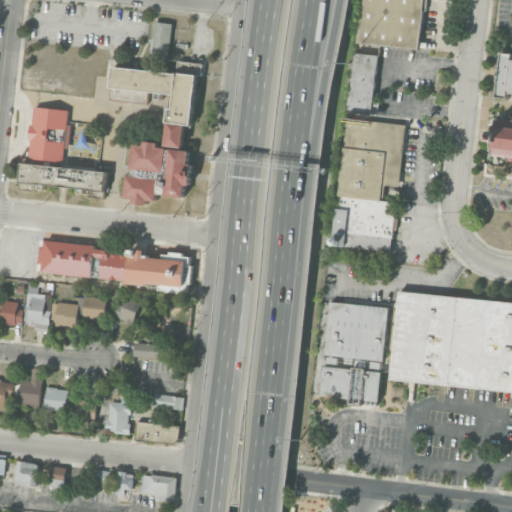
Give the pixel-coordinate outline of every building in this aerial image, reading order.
[(355,42),(360,0),(424,0),(419,49),(355,42)] [(150,54),(154,21),(173,23),(169,57),(150,54)] [(346,112),(353,52),(378,55),(371,114),(346,112)] [(497,96),(502,52),(511,52),(511,93),(510,93),(510,97),(497,96)] [(163,93),(162,98),(157,98),(157,92),(149,91),(147,103),(110,99),(114,66),(178,73),(179,61),(203,64),(202,75),(198,74),(191,125),(185,124),(182,147),(165,145),(168,122),(167,122),(169,107),(174,108),(175,95),(163,93)] [(33,124),(35,106),(70,110),(63,163),(29,158),(31,140),(30,140),(32,124),(33,124)] [(493,126),(494,117),(504,118),(504,116),(505,115),(507,115),(508,114),(510,115),(511,116),(511,117),(511,160),(509,160),(508,159),(507,157),(507,156),(506,157),(505,158),(504,159),(502,159),(501,159),(500,158),(499,156),(499,155),(490,154),(491,144),(490,144),(489,142),(489,140),(488,140),(489,130),(490,130),(491,128),(492,127),(493,126)] [(347,118),(406,124),(399,186),(382,184),(381,199),(338,194),(347,118)] [(135,197),(126,196),(129,175),(136,176),(136,169),(133,168),(136,143),(144,144),(145,141),(159,143),(159,146),(190,150),(189,163),(192,163),(189,184),(186,184),(185,197),(158,193),(157,200),(149,199),(149,204),(134,202),(135,197)] [(23,162),(107,172),(104,199),(89,197),(90,193),(80,192),(80,188),(45,183),(45,189),(36,188),(35,190),(20,189),(23,162)] [(393,237),(391,236),(390,251),(332,245),(338,194),(397,201),(393,237)] [(170,254),(170,252),(184,253),(184,256),(190,256),(189,265),(192,265),(190,284),(187,283),(187,291),(126,285),(127,280),(42,271),(45,240),(96,245),(95,248),(111,250),(111,253),(130,255),(130,247),(146,249),(145,256),(161,258),(162,253),(170,254)] [(511,390),(391,377),(401,289),(511,301),(511,390)] [(112,315),(118,301),(124,304),(128,294),(142,300),(132,326),(122,322),(123,320),(112,315)] [(85,296),(107,298),(104,320),(83,318),(85,296)] [(49,324),(28,321),(31,297),(46,298),(44,309),(51,310),(49,324)] [(1,323),(3,300),(18,301),(17,308),(23,309),(22,323),(16,322),(16,324),(1,323)] [(321,395),(331,300),(390,307),(379,402),(321,395)] [(79,304),(76,329),(64,328),(65,326),(55,325),(58,301),(79,304)] [(135,356),(137,342),(146,343),(146,339),(142,338),(143,331),(158,333),(157,344),(161,345),(160,358),(135,356)] [(0,406),(0,378),(2,379),(2,381),(15,383),(13,396),(7,396),(5,407),(0,406)] [(19,403),(21,380),(31,381),(32,379),(42,380),(40,405),(19,403)] [(45,409),(47,386),(58,387),(58,388),(69,390),(66,411),(45,409)] [(153,406),(154,393),(183,396),(182,409),(153,406)] [(88,425),(79,424),(79,421),(74,420),(76,398),(91,400),(90,404),(97,405),(95,419),(89,418),(88,425)] [(115,433),(115,431),(106,431),(107,419),(109,419),(110,401),(132,403),(131,414),(129,414),(128,423),(131,424),(130,434),(115,433)] [(135,440),(138,421),(179,426),(178,441),(174,445),(135,440)] [(16,482),(18,460),(28,461),(27,462),(36,463),(38,464),(38,465),(38,468),(39,468),(37,485),(16,482)] [(52,465),(67,467),(64,487),(49,485),(52,465)] [(93,484),(95,469),(111,471),(109,487),(93,484)] [(118,471),(127,472),(127,478),(134,479),(133,490),(117,488),(118,471)] [(141,492),(143,474),(152,475),(152,474),(176,477),(173,500),(155,497),(155,494),(141,492)]
